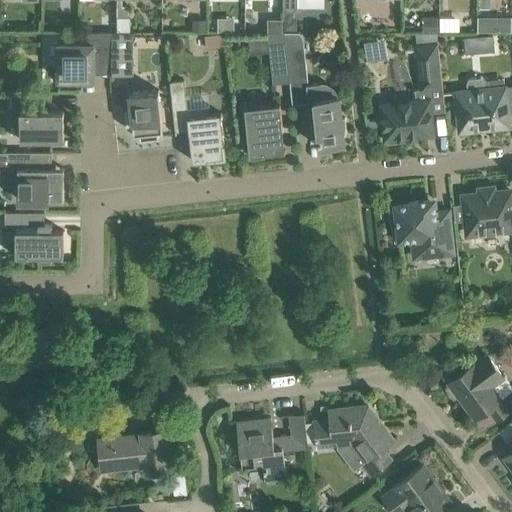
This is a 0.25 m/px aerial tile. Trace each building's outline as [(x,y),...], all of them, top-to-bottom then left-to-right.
[(283,0),(284,11),(293,11),(298,6),(297,0),(283,0)] [(285,31),(297,32),(298,18),(294,17),(294,12),(283,12),(283,19),(283,31),(285,31)] [(423,32),(438,32),(438,17),(423,17),(423,32)] [(268,31),(283,31),(283,19),(267,18),(268,31)] [(193,20),(193,31),(207,31),(207,20),(193,20)] [(478,20),(478,31),(493,31),(493,20),(478,20)] [(112,64),(112,31),(84,31),(84,43),(59,43),(59,79),(81,79),(81,84),(94,84),(94,64),(112,64)] [(132,32),(112,31),(112,64),(112,72),(133,72),(132,32)] [(273,83),(290,81),(285,31),(283,31),(268,31),(273,83)] [(285,31),(290,81),(308,79),(305,43),(303,37),(300,32),(297,32),(285,31)] [(205,35),(207,48),(226,46),(224,33),(205,35)] [(469,35),(470,49),(490,47),(489,33),(469,35)] [(414,96),(400,98),(400,101),(381,103),(385,139),(404,137),(404,133),(414,132),(415,136),(434,134),(432,112),(446,110),(438,43),(417,45),(422,90),(413,90),(414,96)] [(456,91),(460,131),(510,126),(505,85),(487,87),(486,79),(482,77),(470,78),(467,82),(467,90),(456,91)] [(170,81),(173,111),(175,131),(189,130),(193,161),(225,157),(223,143),(225,142),(221,112),(209,113),(209,108),(188,110),(184,80),(170,81)] [(327,83),(321,82),(306,83),(311,125),(312,127),(315,130),(317,130),(319,146),(325,146),(325,149),(329,149),(334,147),(338,144),(345,144),(344,136),(346,127),(346,117),(342,118),(340,96),(337,90),(333,85),(327,83)] [(158,130),(163,130),(159,89),(130,92),(132,107),(126,108),(127,123),(133,122),(134,133),(140,132),(140,139),(159,137),(158,130)] [(12,110),(21,110),(21,139),(64,139),(64,109),(56,109),(57,107),(54,104),(52,103),(52,91),(12,91),(12,110)] [(280,103),(245,106),(250,154),(269,152),(269,151),(284,147),(278,124),(283,123),(280,103)] [(366,118),(367,128),(381,126),(380,116),(366,118)] [(18,199),(64,199),(64,167),(52,167),(52,151),(0,151),(0,183),(18,186),(18,199)] [(465,204),(455,205),(456,220),(467,218),(468,233),(511,228),(511,202),(511,190),(464,195),(465,204)] [(396,240),(412,238),(414,257),(452,253),(448,210),(436,211),(435,198),(411,200),(412,202),(395,204),(397,222),(394,222),(396,240)] [(39,259),(52,260),(52,255),(64,256),(64,230),(52,230),(52,224),(45,224),(45,211),(5,211),(5,225),(16,225),(16,255),(39,256),(39,259)] [(511,385),(488,353),(449,382),(450,384),(448,388),(453,396),(458,396),(475,418),(488,408),(497,420),(511,408),(511,400),(507,393),(511,389),(511,385)] [(330,425),(312,427),(314,444),(353,440),(367,458),(362,462),(372,475),(393,459),(385,448),(395,440),(384,426),(382,428),(368,409),(368,405),(328,410),(330,425)] [(237,420),(242,467),(265,464),(267,481),(287,479),(283,451),(308,448),(304,413),(287,415),(289,434),(273,436),(271,416),(237,420)] [(142,436),(131,437),(131,435),(98,439),(102,469),(145,464),(146,472),(172,469),(167,429),(141,432),(142,436)] [(511,448),(511,450),(503,457),(511,467),(511,466),(511,436),(506,441),(511,448)] [(382,496),(391,508),(400,502),(407,511),(438,511),(452,502),(424,463),(392,486),(393,487),(382,496)]
